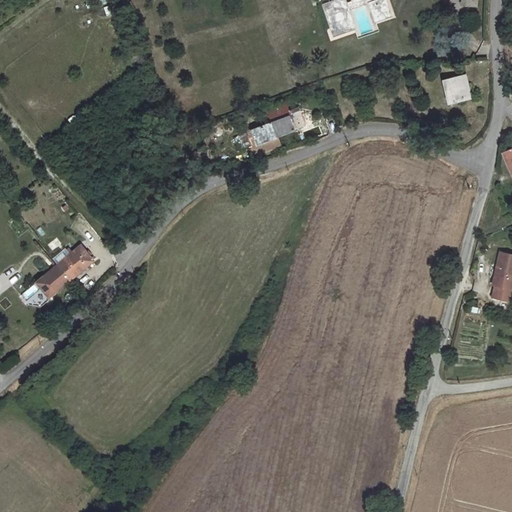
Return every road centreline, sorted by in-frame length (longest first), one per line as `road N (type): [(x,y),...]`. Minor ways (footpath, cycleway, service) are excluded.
road 1 (unclassified): [(486,166),(396,131),(362,131),(217,181),(173,209),(0,384)]
road 2 (unclassified): [(427,386),(486,166)]
road 3 (track): [(138,252),(70,194),(0,108)]
road 4 (unclassified): [(486,166),(500,106),(497,0)]
road 5 (unclassified): [(398,511),(427,386)]
